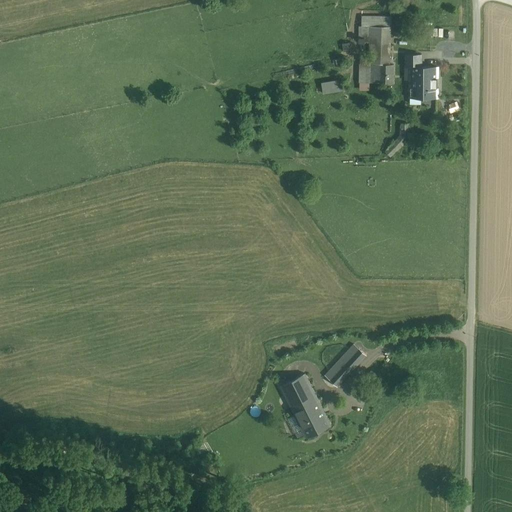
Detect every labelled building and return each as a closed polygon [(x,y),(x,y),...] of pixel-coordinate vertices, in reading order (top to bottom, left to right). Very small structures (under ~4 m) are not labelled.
[(393,18),(360,17),(359,83),(391,83),(393,18)] [(410,86),(409,97),(440,98),(440,67),(423,66),(423,55),(406,55),(406,86),(410,86)] [(324,93),(343,91),(342,79),(322,81),(324,93)] [(324,374),(335,386),(366,356),(355,344),(324,374)] [(309,374),(281,387),(306,440),(334,427),(309,374)]
